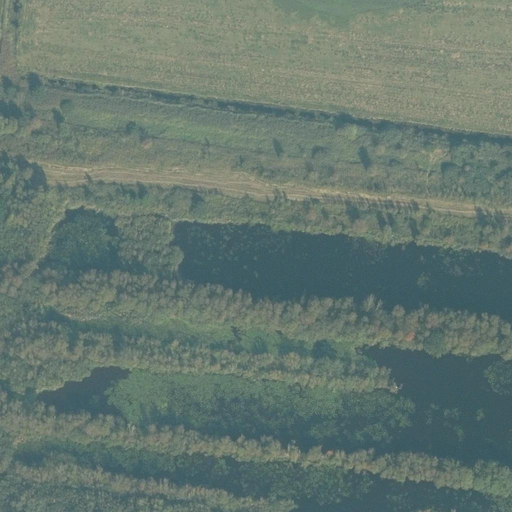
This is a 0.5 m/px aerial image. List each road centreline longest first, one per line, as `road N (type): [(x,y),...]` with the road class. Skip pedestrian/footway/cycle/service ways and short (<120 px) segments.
road 1 (track): [(0,160),(357,198)]
road 2 (track): [(0,107),(284,147)]
